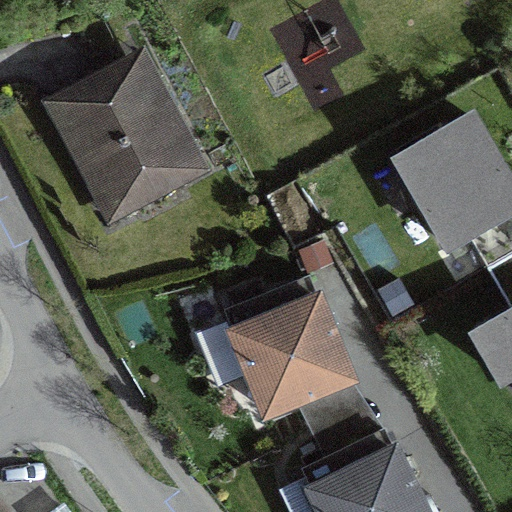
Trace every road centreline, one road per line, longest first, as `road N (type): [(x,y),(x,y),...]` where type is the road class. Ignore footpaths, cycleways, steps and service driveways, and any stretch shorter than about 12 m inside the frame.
road 1 (residential): [(169,511),(65,386)]
road 2 (residential): [(65,386),(0,260)]
